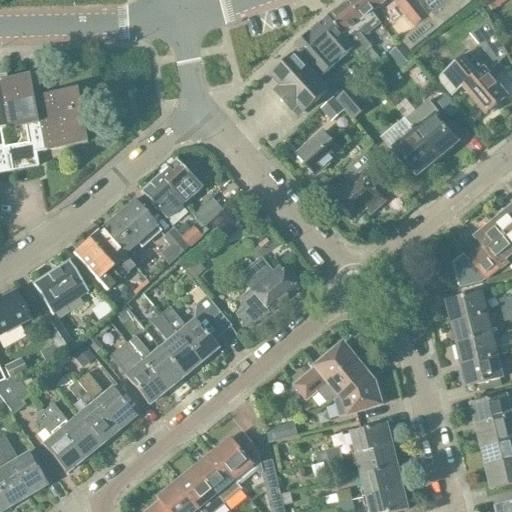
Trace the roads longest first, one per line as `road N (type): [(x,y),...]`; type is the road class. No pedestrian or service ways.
road 1 (residential): [(353,287),(100,499),(103,511)]
road 2 (residential): [(450,511),(414,364),(353,287)]
road 3 (residential): [(0,266),(197,113)]
road 4 (residential): [(353,287),(197,113)]
road 5 (residential): [(511,156),(353,287)]
road 6 (unclassified): [(0,26),(180,19)]
